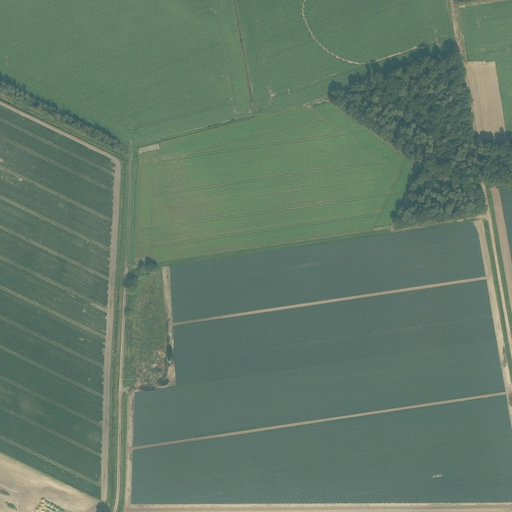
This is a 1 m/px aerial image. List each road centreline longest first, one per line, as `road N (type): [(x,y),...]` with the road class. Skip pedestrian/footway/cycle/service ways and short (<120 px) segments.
road 1 (track): [(128,270),(489,214)]
road 2 (track): [(116,511),(128,270)]
road 3 (track): [(450,0),(489,214)]
road 4 (track): [(489,214),(511,349)]
